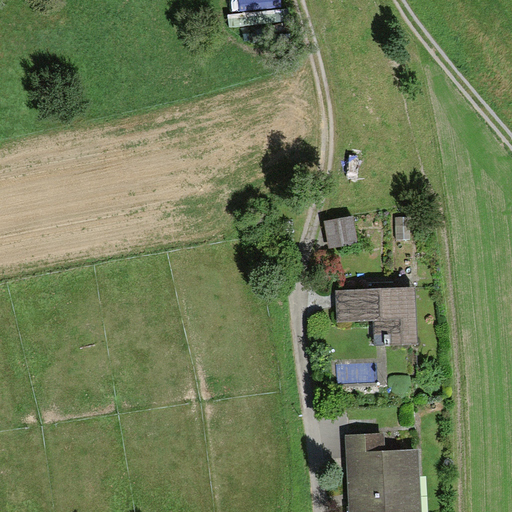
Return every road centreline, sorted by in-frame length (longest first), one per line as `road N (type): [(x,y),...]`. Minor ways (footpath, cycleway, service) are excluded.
road 1 (track): [(297,0),(319,75),(329,155),(292,285)]
road 2 (residential): [(316,511),(292,285)]
road 3 (track): [(511,150),(392,0)]
